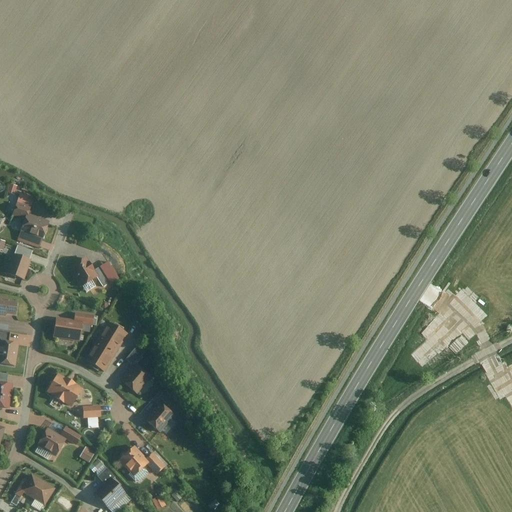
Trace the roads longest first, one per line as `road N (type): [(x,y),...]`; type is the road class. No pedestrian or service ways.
road 1 (primary): [(285,511),(511,145)]
road 2 (track): [(338,511),(364,450),(392,413),(511,338)]
road 3 (residential): [(0,484),(15,455),(34,358)]
